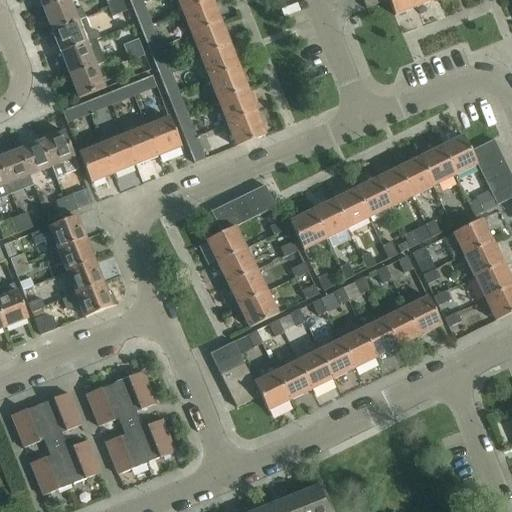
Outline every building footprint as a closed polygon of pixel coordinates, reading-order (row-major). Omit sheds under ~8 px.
[(69,0),(38,0),(43,11),(70,0),(69,0)] [(70,0),(43,11),(52,33),(85,20),(81,8),(74,11),(70,0)] [(122,0),(109,0),(106,1),(109,10),(124,4),(122,0)] [(142,0),(129,0),(133,9),(144,5),(142,0)] [(211,0),(177,0),(183,15),(213,3),(211,0)] [(388,0),(362,0),(367,10),(389,1),(388,0)] [(414,0),(388,0),(389,1),(396,17),(418,8),(414,0)] [(213,3),(183,15),(192,37),(222,25),(213,3)] [(124,4),(109,10),(112,18),(127,12),(124,4)] [(144,5),(133,9),(142,31),(153,27),(144,5)] [(85,20),(52,33),(61,55),(88,45),(96,41),(100,40),(97,32),(92,30),(90,31),(85,20)] [(222,25),(192,37),(201,59),(230,47),(222,25)] [(153,27),(142,31),(150,53),(162,49),(153,27)] [(139,40),(123,46),(126,54),(127,55),(142,49),(139,40)] [(88,45),(61,55),(70,78),(97,67),(105,63),(96,41),(88,45)] [(230,47),(201,59),(210,81),(239,69),(230,47)] [(126,54),(117,57),(117,59),(122,71),(132,67),(130,63),(145,56),(142,49),(127,55),(126,54)] [(162,49),(150,53),(159,75),(171,71),(162,49)] [(97,67),(70,78),(79,100),(106,90),(97,67)] [(239,69),(210,81),(218,103),(248,91),(239,69)] [(171,71),(159,75),(168,97),(179,93),(171,71)] [(152,77),(130,86),(135,97),(157,88),(152,77)] [(130,86),(108,95),(113,106),(135,97),(130,86)] [(248,91),(218,103),(227,125),(257,113),(248,91)] [(179,93),(168,97),(177,119),(188,115),(179,93)] [(108,95),(86,103),(91,115),(113,106),(108,95)] [(81,106),(62,113),(67,124),(91,115),(86,103),(81,106)] [(257,113),(227,125),(236,148),(266,136),(257,113)] [(188,115),(177,119),(186,141),(197,137),(188,115)] [(170,119),(147,128),(159,158),(181,149),(182,149),(170,119)] [(147,128),(125,137),(137,167),(159,158),(147,128)] [(64,134),(41,143),(52,169),(58,184),(67,180),(65,175),(79,170),(75,160),(64,134)] [(125,137),(103,146),(115,175),(137,167),(125,137)] [(197,137),(186,141),(188,146),(195,164),(206,160),(197,137)] [(463,139),(442,150),(456,178),(478,167),(464,139),(463,139)] [(495,142),(472,154),(477,165),(501,153),(495,142)] [(41,143),(19,152),(30,178),(52,169),(41,143)] [(103,146),(80,155),(92,184),(115,175),(103,146)] [(442,150),(420,160),(435,189),(456,178),(442,150)] [(19,152),(0,159),(0,168),(7,187),(10,194),(33,185),(30,178),(19,152)] [(501,153),(477,165),(483,175),(506,164),(501,153)] [(420,160),(399,171),(413,200),(435,189),(420,160)] [(506,164),(483,175),(488,186),(511,175),(506,164)] [(0,198),(10,194),(7,187),(0,168),(0,198)] [(399,171),(377,181),(392,210),(413,200),(399,171)] [(511,175),(488,186),(491,192),(493,197),(511,187),(511,175)] [(377,181),(356,192),(370,221),(392,210),(377,181)] [(265,187),(255,192),(265,214),(276,209),(265,187)] [(511,187),(493,197),(499,208),(511,201),(511,187)] [(255,192),(244,198),(255,219),(265,214),(255,192)] [(356,192),(334,203),(349,231),(370,221),(356,192)] [(491,192),(477,199),(477,200),(484,214),(499,208),(493,197),(491,192)] [(72,195),(64,199),(70,214),(78,211),(72,195)] [(82,197),(79,202),(82,209),(93,204),(89,196),(87,195),(82,197)] [(244,198),(234,203),(244,225),(255,219),(244,198)] [(64,199),(56,202),(62,218),(70,214),(64,199)] [(477,200),(468,205),(471,211),(475,219),(484,214),(477,200)] [(234,203),(223,208),(234,230),(235,229),(244,225),(234,203)] [(334,203),(313,213),(327,242),(349,231),(334,203)] [(223,208),(211,214),(222,236),(234,230),(223,208)] [(456,211),(447,216),(453,230),(463,225),(456,211)] [(467,223),(475,219),(471,211),(463,215),(467,223)] [(28,213),(19,217),(25,232),(34,228),(28,213)] [(313,213),(291,224),(305,253),(327,242),(313,213)] [(19,217),(11,220),(17,235),(25,232),(19,217)] [(49,230),(32,237),(36,246),(53,239),(58,253),(86,242),(77,219),(49,230)] [(283,221),(270,227),(275,236),(287,230),(283,221)] [(434,222),(425,226),(431,239),(441,235),(434,222)] [(481,223),(454,236),(465,258),(493,244),(482,222),(481,223)] [(222,236),(206,243),(217,265),(246,250),(235,229),(234,230),(222,236)] [(413,232),(404,237),(410,250),(419,245),(413,232)] [(13,242),(5,245),(8,257),(17,255),(13,242)] [(86,242),(58,253),(67,275),(95,264),(86,242)] [(294,243),(281,249),(285,258),(298,252),(294,243)] [(391,243),(382,247),(388,260),(397,256),(391,243)] [(493,244),(465,258),(475,279),(504,265),(493,244)] [(426,249),(413,255),(417,264),(430,258),(426,249)] [(246,250),(217,265),(228,286),(256,272),(246,250)] [(370,254),(361,258),(367,271),(376,266),(370,254)] [(24,255),(10,260),(14,271),(28,265),(24,255)] [(407,258),(398,262),(404,275),(414,271),(407,258)] [(95,264),(67,275),(76,297),(104,286),(95,264)] [(304,264),(291,270),(296,279),(309,273),(304,264)] [(348,264),(339,269),(345,282),(355,277),(348,264)] [(28,265),(14,271),(17,278),(31,273),(28,265)] [(511,282),(504,265),(475,279),(486,300),(511,287),(511,282)] [(386,268),(376,273),(383,286),(392,281),(386,268)] [(436,270),(423,276),(428,286),(441,279),(436,270)] [(256,272),(228,286),(238,308),(267,293),(256,272)] [(327,275),(318,279),(324,292),(333,288),(327,275)] [(364,279),(355,283),(361,296),(370,292),(364,279)] [(28,280),(20,283),(23,290),(30,288),(28,280)] [(13,284),(0,289),(0,317),(5,331),(28,322),(17,294),(13,284)] [(30,288),(23,290),(27,302),(39,297),(35,286),(30,288)] [(76,297),(63,303),(66,310),(70,312),(81,308),(85,320),(118,307),(118,306),(113,294),(110,292),(107,293),(104,286),(76,297)] [(314,286),(302,292),(306,301),(319,295),(314,286)] [(511,287),(486,300),(496,322),(497,322),(511,314),(511,287)] [(343,290),(334,294),(340,307),(349,303),(343,290)] [(447,292),(434,298),(438,307),(451,301),(447,292)] [(267,293),(238,308),(249,330),(278,315),(267,293)] [(428,299),(405,310),(419,338),(442,327),(428,299)] [(42,300),(28,305),(32,315),(45,309),(42,300)] [(321,300),(312,305),(318,317),(327,313),(321,300)] [(405,310),(384,321),(398,349),(419,338),(405,310)] [(300,311),(290,315),(297,328),(306,323),(300,311)] [(457,313),(444,320),(449,329),(461,322),(457,313)] [(46,316),(34,321),(35,322),(40,337),(58,330),(53,319),(46,316)] [(384,321),(362,332),(376,360),(398,349),(384,321)] [(278,322),(269,326),(275,339),(284,334),(278,322)] [(252,335),(248,337),(254,350),(263,345),(257,332),(252,335)] [(362,332),(341,342),(355,370),(376,360),(362,332)] [(248,337),(233,344),(234,345),(239,355),(239,356),(240,357),(254,350),(248,337)] [(341,342),(319,353),(333,381),(355,370),(341,342)] [(234,345),(210,356),(215,367),(239,355),(234,345)] [(319,353),(298,363),(312,391),(333,381),(319,353)] [(239,355),(215,367),(221,377),(244,366),(240,357),(239,356),(239,355)] [(298,363),(277,374),(290,402),(312,391),(298,363)] [(244,366),(221,377),(226,388),(250,377),(244,366)] [(267,379),(254,385),(268,413),(290,402),(277,374),(272,366),(262,370),(267,379)] [(128,380),(115,385),(130,424),(140,421),(137,413),(141,412),(156,405),(143,373),(128,379),(128,380)] [(250,377),(226,388),(232,399),(255,387),(250,377)] [(101,390),(86,396),(99,428),(114,422),(118,420),(122,428),(130,424),(115,385),(102,390),(101,390)] [(255,387),(232,399),(237,409),(260,397),(255,387)] [(53,401),(40,406),(56,446),(65,442),(62,435),(66,433),(81,427),(68,394),(53,400),(53,401)] [(27,411),(11,416),(25,449),(40,443),(39,443),(44,442),(47,449),(56,446),(40,406),(27,411)] [(140,421),(130,424),(146,465),(160,459),(160,460),(175,454),(162,421),(147,427),(143,429),(140,421)] [(121,438),(105,444),(118,476),(133,470),(146,465),(130,424),(122,428),(125,436),(121,438)] [(65,442),(56,446),(71,485),(85,480),(85,481),(100,474),(87,442),(72,448),(68,450),(65,442)] [(46,458),(31,465),(44,497),(59,491),(58,490),(71,485),(56,446),(47,449),(50,457),(46,459),(46,458)] [(317,488),(294,497),(300,511),(327,511),(317,488)] [(300,511),(294,497),(271,507),(273,511),(300,511)]
